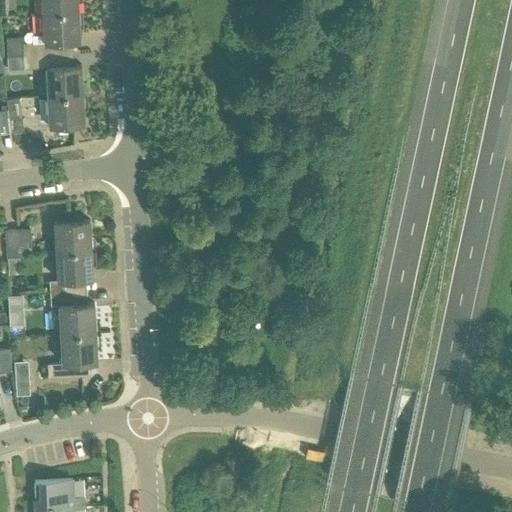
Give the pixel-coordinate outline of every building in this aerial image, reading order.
[(42,0),(43,12),(78,10),(77,0),(42,0)] [(79,40),(78,10),(43,12),(45,41),(24,42),(24,38),(6,38),(7,57),(23,56),(64,54),(63,41),(79,40)] [(64,54),(23,56),(24,67),(46,66),(48,95),(82,94),(81,65),(64,65),(64,54)] [(82,94),(48,95),(49,124),(84,123),(82,94)] [(6,98),(11,131),(23,129),(18,97),(6,98)] [(54,222),(56,250),(91,248),(89,220),(54,222)] [(5,229),(7,257),(19,256),(19,253),(31,251),(30,228),(5,229)] [(49,280),(49,292),(76,290),(76,278),(92,277),(91,248),(56,250),(58,279),(49,280)] [(59,305),(60,333),(95,331),(93,303),(77,304),(76,290),(49,292),(50,305),(59,305)] [(22,294),(8,295),(9,309),(23,309),(22,294)] [(95,331),(60,333),(62,362),(48,363),(48,376),(81,374),(81,362),(97,361),(95,331)] [(0,371),(11,369),(10,348),(0,348),(0,371)] [(15,379),(16,396),(30,395),(29,378),(15,379)] [(36,507),(73,506),(83,505),(83,495),(72,496),(72,478),(34,479),(35,507),(36,507)]
